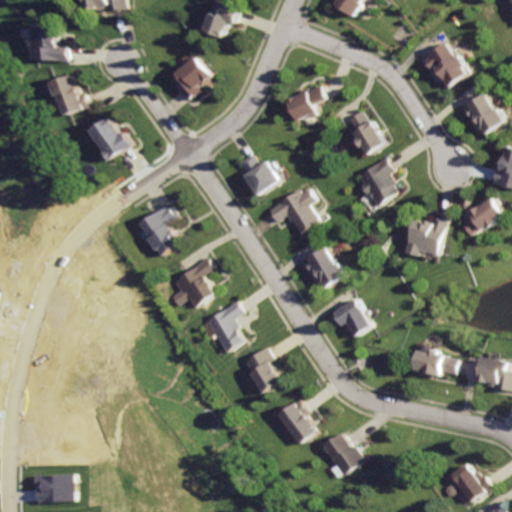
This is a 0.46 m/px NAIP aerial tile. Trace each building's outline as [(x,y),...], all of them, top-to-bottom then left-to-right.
[(99,0),(100,11),(120,9),(120,11),(135,9),(134,0),(99,0)] [(223,0),(220,0),(209,31),(227,38),(233,22),(239,24),(245,8),(223,0)] [(336,0),(335,2),(355,16),(364,4),(362,3),(364,0),(336,0)] [(42,25),(41,38),(36,38),(36,60),(76,60),(77,46),(68,45),(68,33),(64,33),(64,25),(42,25)] [(449,40),(424,58),(433,72),(438,68),(450,86),(471,72),(467,67),(469,65),(461,54),(459,55),(449,40)] [(202,57),(181,73),(185,78),(177,84),(189,100),(203,90),(201,87),(216,75),(202,57)] [(78,72),(55,80),(60,96),(63,95),(70,116),(94,108),(89,93),(85,94),(78,72)] [(290,98),(299,119),(320,110),(317,105),(329,99),(323,84),(290,98)] [(488,91),(467,107),(478,121),(481,119),(492,134),(511,120),(503,108),(501,109),(488,91)] [(364,111),(350,120),(360,135),(357,137),(362,145),(365,144),(371,154),(388,142),(373,119),(371,121),(364,111)] [(115,118),(96,129),(107,150),(105,151),(111,161),(137,146),(128,132),(124,134),(115,118)] [(506,168),(503,183),(511,184),(511,151),(509,168),(506,168)] [(255,154),(243,162),(250,174),(249,175),(262,195),(284,180),(279,173),(282,171),(275,160),(272,162),(270,160),(263,165),(255,154)] [(388,157),(362,177),(366,183),(363,185),(369,193),(371,191),(382,206),(399,193),(396,189),(401,185),(394,175),(398,171),(388,157)] [(301,189),(272,209),(281,222),(290,215),(304,235),(324,221),(311,203),(319,198),(312,188),(304,194),(301,189)] [(511,209),(503,197),(490,207),(488,205),(480,210),(483,214),(471,222),(481,236),(493,226),(496,230),(508,221),(506,219),(511,213),(511,209)] [(171,204),(143,222),(153,237),(151,238),(158,250),(160,247),(165,255),(184,242),(171,223),(179,217),(171,204)] [(420,220),(414,242),(425,245),(424,250),(444,255),(453,221),(440,218),(440,221),(430,219),(429,222),(420,220)] [(326,245),(305,260),(315,273),(318,271),(331,288),(351,273),(342,261),(340,263),(326,245)] [(208,258),(175,281),(181,290),(173,296),(180,305),(190,297),(197,307),(220,292),(209,276),(217,270),(208,258)] [(360,297),(339,311),(347,325),(354,320),(362,333),(377,323),(360,297)] [(238,299),(208,320),(229,352),(248,339),(235,319),(247,312),(238,299)] [(424,346),(419,371),(439,375),(440,372),(449,374),(449,371),(465,375),(469,358),(448,354),(449,349),(438,347),(438,349),(424,346)] [(270,347),(249,362),(268,392),(288,379),(276,361),(278,359),(270,347)] [(511,358),(495,355),(489,381),(497,382),(496,385),(511,388),(511,358)] [(307,400),(285,413),(304,444),(322,434),(311,416),(315,413),(307,400)] [(348,432),(327,445),(347,476),(370,462),(360,446),(357,448),(348,432)] [(478,463),(460,473),(477,502),(500,488),(492,474),(489,476),(486,470),(483,472),(478,463)] [(39,475),(40,485),(42,485),(43,501),(80,499),(79,473),(39,475)]
